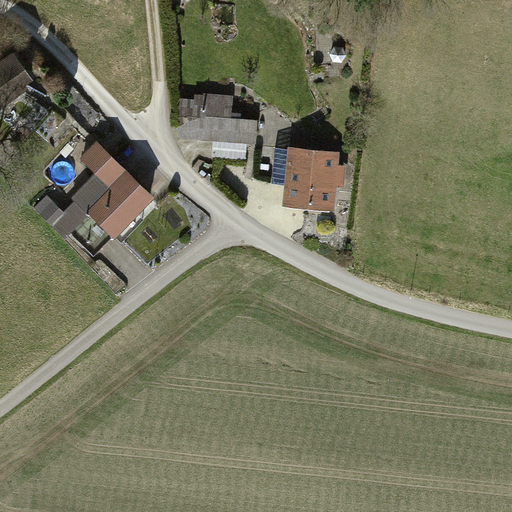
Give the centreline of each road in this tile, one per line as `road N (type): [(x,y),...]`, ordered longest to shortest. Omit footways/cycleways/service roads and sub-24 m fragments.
road 1 (residential): [(120,118),(232,220),(341,282),(511,327)]
road 2 (track): [(0,4),(39,27),(120,118)]
road 3 (track): [(151,0),(162,121),(146,142)]
